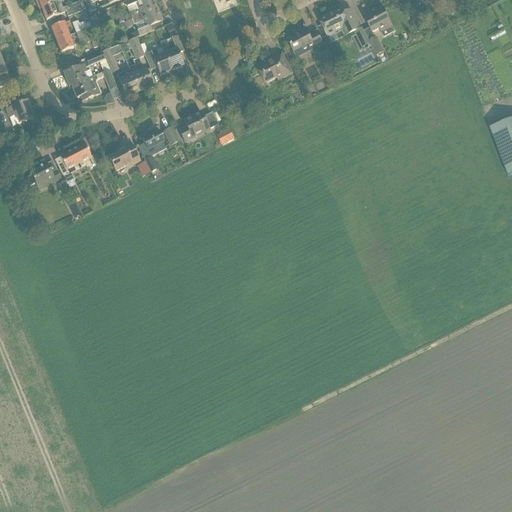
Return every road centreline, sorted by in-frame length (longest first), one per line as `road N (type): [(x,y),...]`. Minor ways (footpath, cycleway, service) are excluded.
road 1 (residential): [(76,117),(181,99),(218,77),(267,28)]
road 2 (residential): [(76,117),(50,99),(8,0)]
